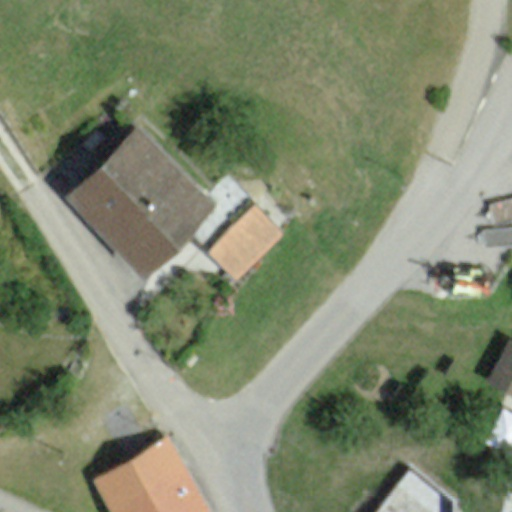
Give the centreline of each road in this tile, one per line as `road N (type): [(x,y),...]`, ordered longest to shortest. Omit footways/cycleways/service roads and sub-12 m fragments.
road 1 (residential): [(204,445),(396,256),(484,148),(511,92)]
road 2 (residential): [(204,445),(0,152)]
